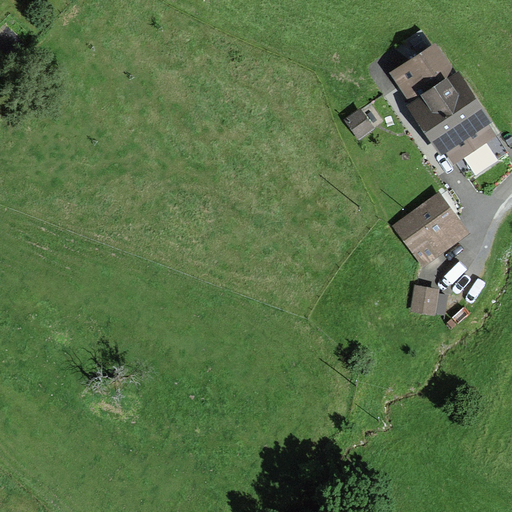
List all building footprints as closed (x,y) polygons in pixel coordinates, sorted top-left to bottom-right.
[(494,135),(486,122),(492,117),(458,67),(455,69),(434,39),(388,69),(408,99),(405,101),(439,153),(444,150),(453,163),(494,135)] [(375,126),(360,106),(344,117),(359,138),(375,126)] [(387,155),(377,141),(367,148),(376,161),(387,155)] [(469,229),(437,189),(390,223),(421,265),(469,229)] [(446,310),(449,290),(440,288),(440,284),(416,280),(412,308),(436,311),(437,309),(446,310)]
